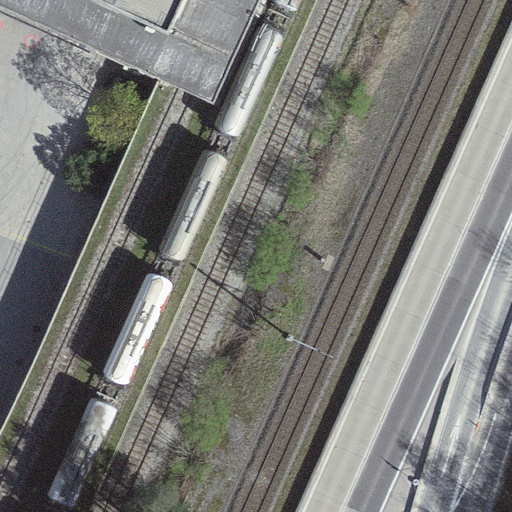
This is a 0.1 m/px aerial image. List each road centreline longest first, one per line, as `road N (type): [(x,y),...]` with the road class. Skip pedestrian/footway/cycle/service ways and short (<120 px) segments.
road 1 (motorway): [(346,511),(511,131)]
road 2 (motorway): [(444,511),(511,279)]
